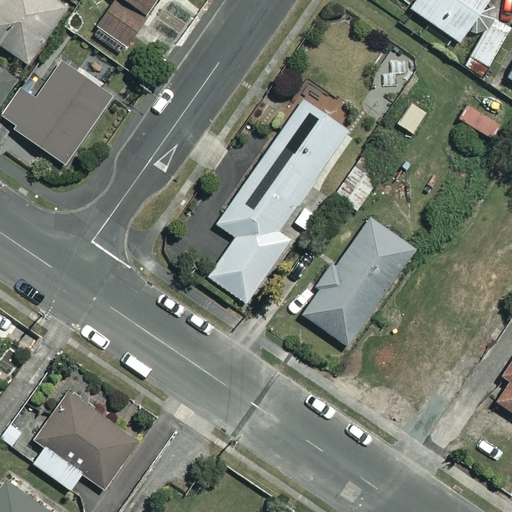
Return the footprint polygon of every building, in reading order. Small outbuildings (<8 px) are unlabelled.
[(65,5),(57,0),(0,0),(0,44),(26,62),(65,5)] [(152,0),(127,0),(144,12),(152,0)] [(483,0),(398,0),(456,39),(483,0)] [(142,21),(114,1),(91,33),(120,53),(142,21)] [(509,28),(491,17),(462,65),(480,76),(509,28)] [(108,94),(60,61),(34,98),(21,89),(0,119),(62,161),(108,94)] [(0,100),(18,76),(0,63),(0,100)] [(346,130),(300,98),(266,148),(246,134),(215,178),(235,192),(214,222),(235,236),(207,275),(243,300),(286,238),(276,230),(346,130)] [(378,185),(355,168),(334,197),(357,214),(378,185)] [(412,250),(366,218),(299,315),(345,346),(412,250)] [(444,273),(432,264),(405,304),(415,311),(399,334),(423,350),(436,329),(469,351),(499,306),(470,287),(479,274),(454,258),(444,273)] [(511,360),(502,376),(507,379),(493,399),(511,411),(511,360)] [(81,470),(103,486),(135,438),(65,390),(34,436),(44,444),(31,462),(69,488),(81,470)] [(0,485),(0,511),(51,511),(5,479),(0,485)]
